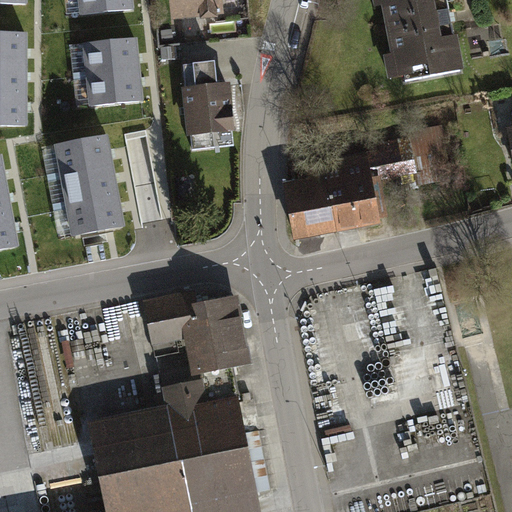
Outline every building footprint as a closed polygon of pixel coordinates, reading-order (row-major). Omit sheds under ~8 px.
[(131,0),(81,0),(83,13),(133,8),(131,0)] [(175,0),(177,21),(204,18),(204,23),(220,22),(219,16),(226,16),(223,0),(175,0)] [(451,0),(387,0),(404,84),(466,72),(456,23),(455,19),(451,0)] [(0,35),(0,65),(26,65),(26,35),(0,35)] [(135,41),(86,46),(90,78),(139,72),(135,41)] [(0,65),(0,95),(26,96),(26,65),(0,65)] [(217,69),(187,71),(195,153),(217,151),(215,136),(237,134),(233,88),(219,89),(217,69)] [(139,72),(90,78),(93,106),(142,100),(139,72)] [(26,96),(0,95),(0,127),(26,127),(26,96)] [(311,182),(288,187),(300,244),(385,227),(377,183),(419,175),(422,190),(452,184),(440,126),(412,132),(413,137),(369,146),(371,154),(307,167),(311,182)] [(107,139),(59,149),(64,178),(112,169),(107,139)] [(112,169),(64,178),(69,207),(117,199),(112,169)] [(6,188),(0,189),(0,219),(11,217),(6,188)] [(117,199),(69,207),(75,236),(123,227),(117,199)] [(11,217),(0,219),(0,248),(16,245),(11,217)] [(167,392),(171,412),(95,427),(112,511),(261,511),(233,370),(248,367),(235,301),(201,308),(199,294),(148,304),(159,358),(182,354),(180,341),(194,339),(202,375),(205,375),(207,384),(167,392)]
